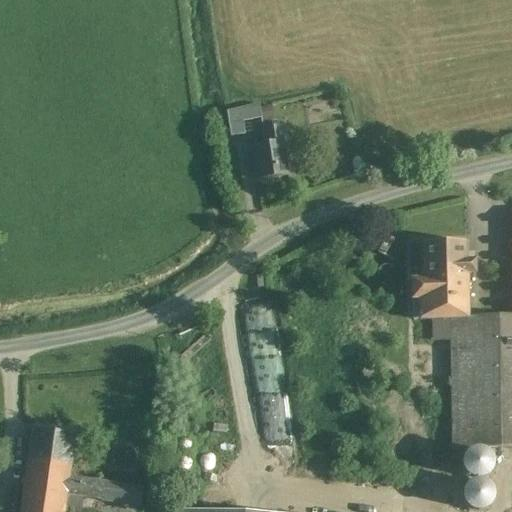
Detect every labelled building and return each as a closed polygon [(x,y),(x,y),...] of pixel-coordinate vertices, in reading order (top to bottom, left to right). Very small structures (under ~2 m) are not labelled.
[(258,106),(239,110),(241,124),(260,120),(258,106)] [(239,110),(225,113),(229,138),(243,135),(241,124),(239,110)] [(283,127),(260,131),(263,147),(251,149),(256,181),(287,177),(283,152),(287,151),(283,127)] [(467,243),(420,244),(420,280),(410,281),(411,301),(418,301),(419,321),(432,320),(465,320),(466,320),(467,275),(474,275),(474,260),(467,261),(467,243)] [(511,318),(466,320),(465,320),(432,320),(432,342),(449,342),(451,450),(466,449),(468,449),(485,449),(511,448),(511,318)] [(75,436),(31,429),(26,462),(70,469),(75,436)] [(468,449),(466,449),(466,511),(486,511),(485,449),(468,449)] [(70,469),(26,462),(18,511),(63,511),(64,507),(67,494),(70,473),(70,469)] [(142,487),(75,477),(75,473),(70,473),(67,494),(83,496),(99,499),(99,500),(139,506),(142,487)] [(83,496),(67,494),(64,507),(81,509),(83,496)]
